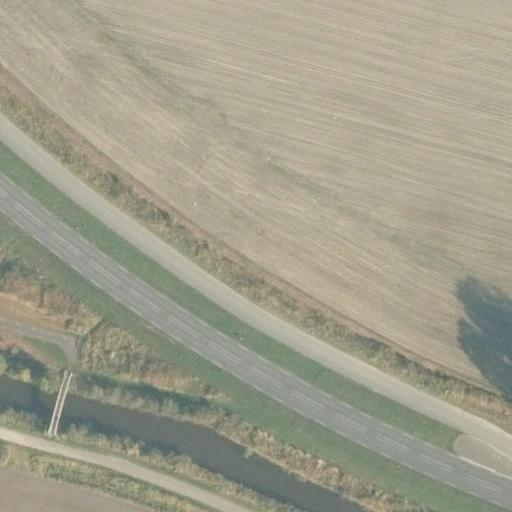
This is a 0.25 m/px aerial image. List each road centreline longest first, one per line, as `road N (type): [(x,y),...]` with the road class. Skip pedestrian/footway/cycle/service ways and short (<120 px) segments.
road 1 (unclassified): [(0,129),(100,212),(260,319),(511,450)]
road 2 (primary): [(511,496),(359,430),(239,363),(140,301),(0,192)]
road 3 (unclassified): [(0,433),(155,478),(234,511)]
